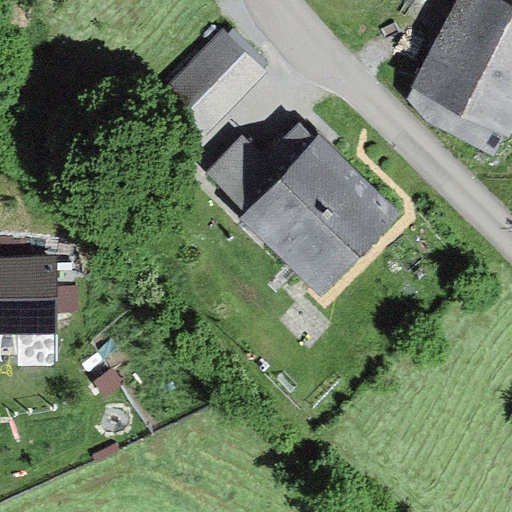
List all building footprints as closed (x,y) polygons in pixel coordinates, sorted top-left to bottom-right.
[(511,15),(481,0),(460,0),(413,96),(511,144),(511,143),(511,15)] [(511,0),(481,0),(511,15),(511,0)] [(223,21),(164,78),(207,121),(265,64),(223,21)] [(245,199),(314,124),(299,110),(263,148),(243,129),(209,166),(245,199)] [(245,199),(240,205),(320,278),(398,194),(318,121),(314,124),(245,199)] [(52,252),(0,250),(0,317),(51,318),(52,252)]
